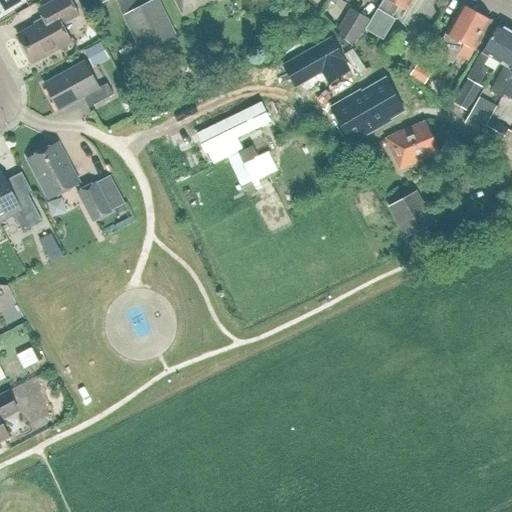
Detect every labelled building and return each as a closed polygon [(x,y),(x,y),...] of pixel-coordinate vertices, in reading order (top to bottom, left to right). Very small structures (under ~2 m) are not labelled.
[(0,0),(0,1),(5,10),(21,0),(0,0)] [(33,62),(72,41),(62,23),(79,14),(71,0),(55,0),(39,9),(45,19),(18,34),(33,62)] [(158,0),(117,0),(143,51),(175,35),(158,0)] [(209,0),(176,0),(183,13),(209,0)] [(383,0),(374,15),(365,29),(382,39),(394,19),(391,16),(398,4),(407,10),(412,0),(383,0)] [(492,19),(464,3),(445,37),(447,38),(439,52),(441,53),(434,64),(446,71),(451,60),(454,61),(460,51),(470,57),(475,49),(492,19)] [(349,8),(337,29),(340,31),(339,33),(352,47),(368,20),(349,8)] [(490,56),(498,60),(511,36),(511,32),(498,24),(468,76),(480,83),(488,68),(484,66),(490,56)] [(394,25),(382,45),(400,55),(407,42),(402,39),(406,32),(394,25)] [(490,89),(503,96),(511,79),(511,36),(498,60),(504,64),(490,89)] [(322,72),(327,81),(348,69),(330,38),(283,65),(295,86),(299,83),(322,72)] [(45,83),(59,110),(84,96),(90,107),(114,93),(108,82),(100,87),(86,61),(45,83)] [(431,71),(417,63),(410,74),(423,83),(431,71)] [(413,109),(391,76),(336,110),(355,145),(413,109)] [(465,78),(452,102),(467,111),(481,86),(465,78)] [(511,79),(503,96),(505,94),(511,97),(511,79)] [(260,102),(195,134),(205,153),(270,121),(260,102)] [(464,122),(480,131),(491,111),(475,102),(464,122)] [(481,132),(494,140),(499,143),(501,140),(507,129),(488,119),(481,132)] [(440,153),(426,121),(387,137),(401,170),(440,153)] [(58,142),(29,158),(50,198),(79,182),(58,142)] [(251,146),(238,153),(229,157),(237,170),(244,166),(252,181),(266,174),(251,146)] [(17,200),(3,172),(0,173),(0,220),(14,213),(23,231),(43,220),(29,193),(17,200)] [(80,191),(95,219),(111,211),(96,183),(80,191)] [(391,206),(402,225),(427,212),(416,192),(391,206)] [(408,236),(433,222),(427,212),(402,225),(408,236)] [(59,229),(46,234),(51,247),(64,242),(59,229)] [(28,362),(44,355),(37,339),(21,346),(28,362)] [(0,395),(0,440),(9,436),(1,419),(19,409),(9,391),(0,395)]
